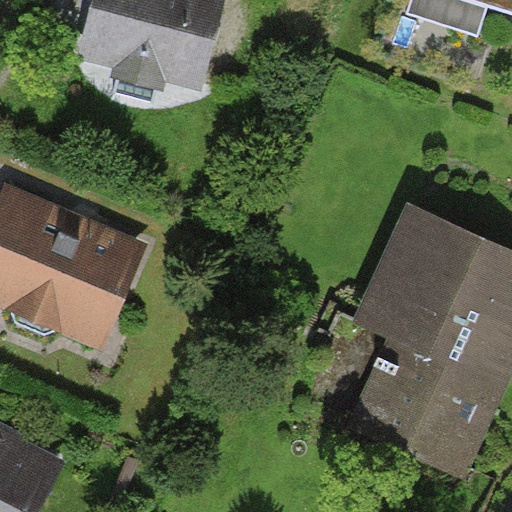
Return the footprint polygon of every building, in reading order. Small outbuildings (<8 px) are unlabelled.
[(226,0),(103,0),(87,66),(204,94),(226,0)] [(511,0),(458,0),(511,16),(511,0)] [(146,240),(9,189),(0,212),(0,318),(103,356),(146,240)] [(511,372),(511,256),(405,211),(352,334),(385,348),(350,431),(466,480),(511,372)] [(38,511),(61,462),(0,434),(0,511),(38,511)]
